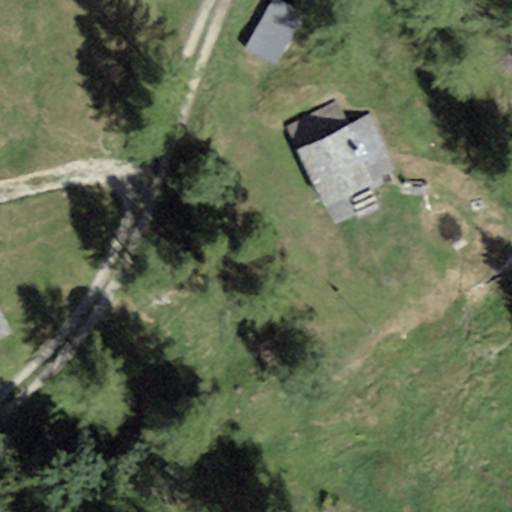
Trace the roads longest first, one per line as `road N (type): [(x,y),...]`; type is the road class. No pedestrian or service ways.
road 1 (track): [(0,397),(138,257),(161,146)]
road 2 (track): [(0,186),(161,146)]
road 3 (track): [(161,146),(202,65),(221,0)]
